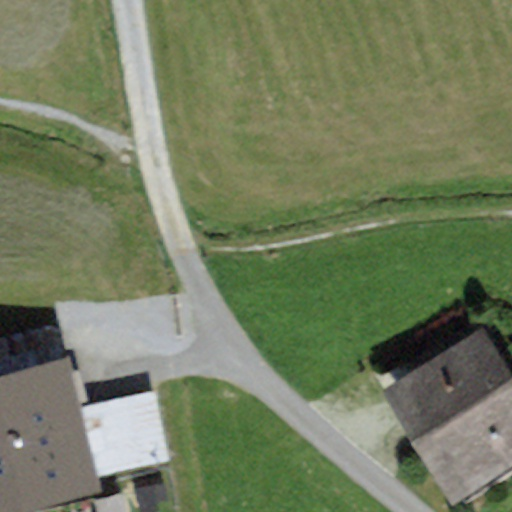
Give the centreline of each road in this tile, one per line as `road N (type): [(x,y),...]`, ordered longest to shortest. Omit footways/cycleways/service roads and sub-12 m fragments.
road 1 (unclassified): [(414,511),(222,358),(178,199)]
road 2 (residential): [(178,199),(123,0)]
